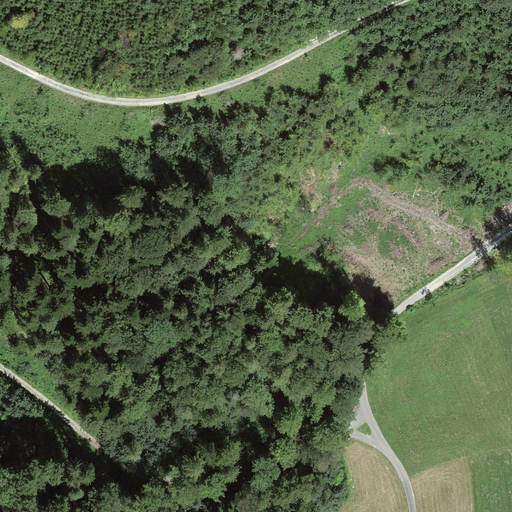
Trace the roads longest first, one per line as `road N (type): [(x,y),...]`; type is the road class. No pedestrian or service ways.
road 1 (track): [(0,60),(72,93),(141,100),(213,91),(404,0)]
road 2 (track): [(379,442),(342,432),(298,439),(219,478),(144,477),(0,366)]
road 3 (track): [(379,442),(364,410),(362,353),(383,318),(511,226)]
